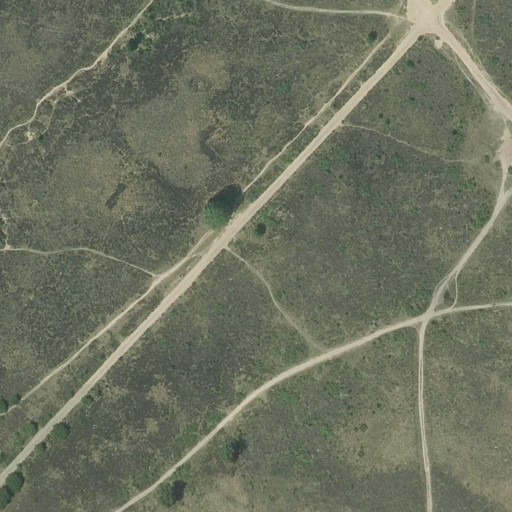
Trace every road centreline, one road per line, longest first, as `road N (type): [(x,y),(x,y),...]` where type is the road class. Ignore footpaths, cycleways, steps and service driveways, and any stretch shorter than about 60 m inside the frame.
road 1 (track): [(447,0),(0,482)]
road 2 (track): [(511,118),(427,21)]
